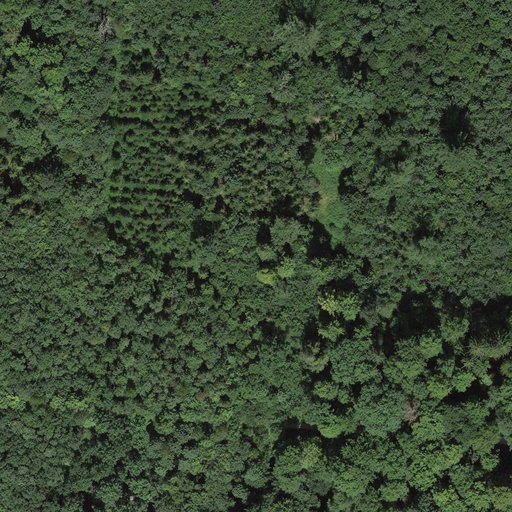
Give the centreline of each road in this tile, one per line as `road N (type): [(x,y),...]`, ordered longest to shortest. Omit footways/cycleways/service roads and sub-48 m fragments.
road 1 (track): [(404,511),(448,0)]
road 2 (track): [(0,404),(511,443)]
road 3 (track): [(120,0),(92,411)]
